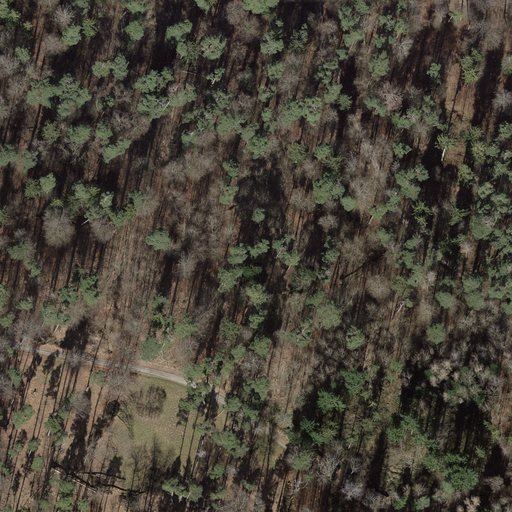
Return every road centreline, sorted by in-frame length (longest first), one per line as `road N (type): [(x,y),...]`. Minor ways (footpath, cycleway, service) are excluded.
road 1 (track): [(396,511),(188,381),(0,339)]
road 2 (track): [(316,17),(364,145),(402,214),(487,295),(511,351)]
road 3 (track): [(171,0),(316,17)]
road 4 (track): [(511,453),(471,496),(440,511),(404,511)]
